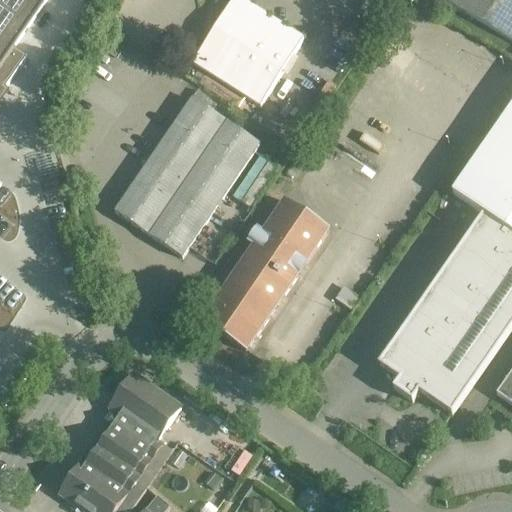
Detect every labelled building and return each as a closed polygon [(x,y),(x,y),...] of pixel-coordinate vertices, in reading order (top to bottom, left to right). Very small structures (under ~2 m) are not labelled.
[(0,0),(0,98),(24,61),(6,49),(38,0),(0,0)] [(304,42),(238,0),(235,0),(193,66),(261,110),(304,42)] [(511,0),(445,0),(444,3),(511,43),(511,0)] [(260,148),(192,102),(115,215),(183,261),(260,148)] [(511,107),(451,195),(484,218),(511,237),(511,107)] [(286,203),(284,204),(262,235),(258,232),(249,245),(254,248),(203,323),(203,325),(246,354),(248,354),(329,234),(329,232),(286,203)] [(511,237),(484,218),(380,367),(400,382),(393,383),(394,390),(393,392),(413,405),(419,395),(452,417),(511,331),(511,237)] [(511,373),(496,396),(511,407),(511,373)] [(133,377),(110,411),(117,416),(82,466),(60,497),(81,511),(117,511),(128,497),(128,496),(136,486),(163,447),(158,444),(181,411),(133,377)] [(128,497),(117,511),(132,511),(146,492),(136,486),(128,496),(128,497)] [(157,499),(146,511),(167,511),(170,509),(157,499)]
